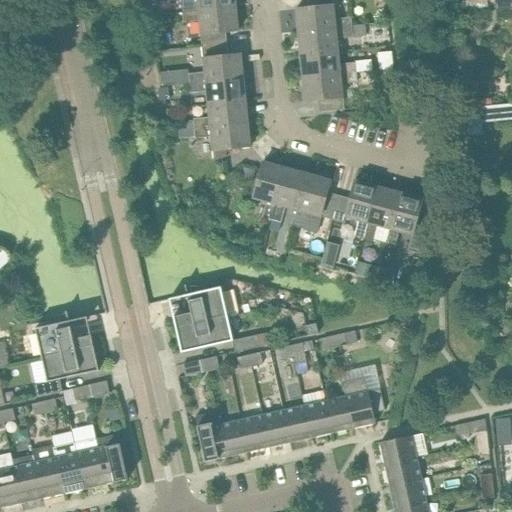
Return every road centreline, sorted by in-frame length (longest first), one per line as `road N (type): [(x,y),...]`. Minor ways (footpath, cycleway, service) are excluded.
road 1 (residential): [(177,511),(53,0)]
road 2 (residential): [(416,169),(296,138),(279,117),(263,0)]
road 3 (residential): [(225,511),(315,493),(338,511)]
